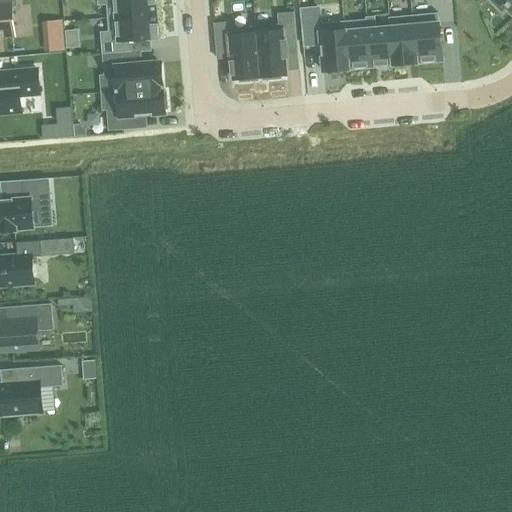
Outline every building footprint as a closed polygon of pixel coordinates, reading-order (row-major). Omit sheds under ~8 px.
[(0,0),(0,36),(15,35),(13,6),(17,6),(16,0),(0,0)] [(98,0),(99,5),(107,4),(108,18),(157,14),(155,0),(98,0)] [(511,0),(494,0),(503,9),(506,6),(511,11),(511,0)] [(263,79),(263,80),(281,78),(281,75),(287,74),(285,51),(297,50),(297,51),(298,51),(295,13),(279,14),(279,25),(256,27),(261,79),(263,79)] [(157,14),(108,18),(110,32),(101,32),(103,54),(117,53),(133,52),(132,40),(159,38),(157,14)] [(442,61),(438,20),(413,22),(417,63),(442,61)] [(240,78),(240,82),(258,80),(258,79),(261,79),(256,27),(231,29),(230,22),(215,24),(218,58),(232,57),(232,62),(231,62),(232,74),(233,74),(234,79),(240,78)] [(417,63),(413,22),(390,24),(394,65),(417,63)] [(394,65),(390,24),(368,26),(371,67),(394,65)] [(371,67),(368,26),(345,28),(349,69),(371,67)] [(349,69),(345,28),(320,30),(324,71),(349,69)] [(48,43),(49,53),(65,51),(64,42),(48,43)] [(163,88),(161,63),(118,66),(117,53),(103,54),(105,77),(118,76),(119,91),(163,88)] [(40,94),(38,69),(11,71),(0,72),(0,113),(22,112),(20,96),(40,94)] [(108,109),(109,131),(123,130),(122,117),(165,114),(163,88),(119,91),(120,108),(108,109)] [(16,228),(33,227),(31,209),(51,208),(50,183),(23,185),(24,200),(0,201),(0,229),(0,231),(16,230),(16,228)] [(0,285),(6,286),(6,288),(21,287),(21,284),(34,283),(32,257),(43,256),(41,240),(17,242),(18,256),(0,257),(0,285)] [(0,351),(39,349),(38,331),(54,329),(52,303),(7,307),(8,321),(6,321),(0,321),(0,351)] [(64,386),(62,365),(13,369),(15,383),(0,383),(0,407),(1,416),(43,413),(41,388),(64,386)]
